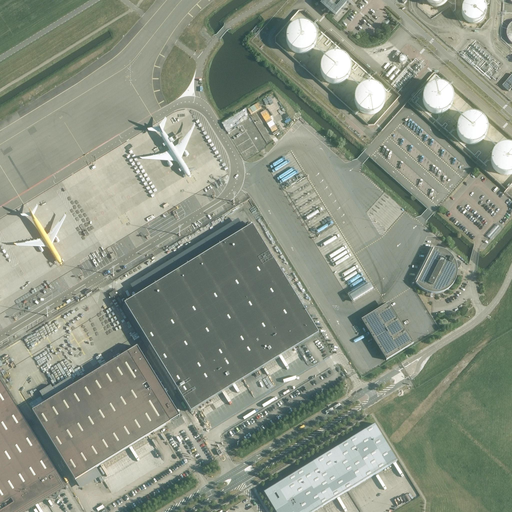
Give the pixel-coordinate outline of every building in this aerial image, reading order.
[(348,0),(328,0),(324,5),(336,15),(348,0)] [(485,14),(486,11),(485,9),(485,6),(484,4),(482,2),(480,1),(478,0),(468,0),(467,1),(465,2),(463,4),(462,6),(461,9),(461,11),(461,14),(462,16),(463,18),(465,20),(467,21),(469,22),(471,23),(473,23),(476,23),(478,22),(480,21),(482,20),(484,18),(485,16),(485,14)] [(298,53),(300,54),(303,54),(305,53),(307,52),(309,51),(311,50),(313,48),(314,46),(315,44),(316,42),(317,40),(317,37),(316,35),(316,33),(315,30),(313,28),(312,27),(310,25),(308,24),(305,23),(303,23),(301,23),(298,23),(296,23),(294,24),(292,26),(290,27),(288,29),(287,31),(286,33),(286,36),(285,38),(286,40),(286,43),(287,45),(288,47),(290,49),(291,50),(293,52),(296,53),(298,53)] [(332,83),(335,83),(337,83),(339,82),(342,82),(344,80),(346,79),(347,77),(348,75),(349,73),(350,70),(350,68),(350,65),(349,63),(348,61),(347,59),(345,57),(344,55),(341,54),(339,53),(337,53),(334,53),(332,53),(330,53),(327,54),(325,56),(324,57),(322,59),(321,61),(320,63),(319,66),(319,68),(319,70),(320,73),(321,75),(322,77),(324,79),(326,80),(328,82),(330,83),(332,83)] [(505,82),(502,86),(509,92),(511,88),(505,82)] [(367,114),(369,114),(372,114),(374,113),(376,113),(378,111),(380,110),(381,108),(383,106),(384,104),(384,102),(385,100),(385,98),(384,95),(384,93),(383,91),(381,89),(380,87),(378,86),(376,85),(374,84),(371,84),(369,83),(367,84),(365,84),(363,85),(361,86),(359,88),(357,89),(356,91),(355,93),(354,96),(354,98),(354,100),(354,102),(355,105),(356,107),(357,108),(359,110),(361,112),(363,113),(365,114),(367,114)] [(452,101),(452,98),(452,95),(451,93),(450,90),(448,88),(446,86),(443,84),(440,83),(437,83),(435,83),(432,84),(429,85),(427,87),(425,89),(423,91),(422,94),(421,97),(421,100),(422,103),(423,105),(425,108),(427,110),(429,112),(432,113),(435,114),(437,114),(440,113),(443,112),(446,111),(448,109),(450,107),(451,104),(452,101)] [(486,132),(486,129),(486,126),(485,124),(484,121),(482,119),(480,117),(478,115),(475,114),(473,114),(470,114),(467,114),(464,115),(462,117),(460,119),(458,121),(457,124),(456,126),(456,129),(456,132),(457,135),(458,137),(460,140),(462,141),(464,143),(467,144),(470,144),(473,144),(475,144),(478,143),(480,141),(482,139),(484,137),(485,135),(486,132)] [(500,174),(502,174),(504,175),(506,175),(509,174),(511,174),(511,173),(511,146),(510,145),(508,145),(506,144),(504,144),(501,145),(499,145),(497,147),(495,148),(494,149),(492,151),(491,153),(490,155),(490,158),(490,160),(490,162),(491,164),(491,166),(493,168),(494,170),(496,172),(498,173),(500,174)] [(486,236),(490,239),(500,228),(496,224),(486,236)] [(124,304),(190,411),(195,407),(242,379),(263,366),(296,346),(317,332),(304,310),(252,226),(124,304)] [(432,248),(415,283),(420,289),(430,293),(442,293),(451,287),(457,277),(458,269),(456,263),(451,255),(445,251),(443,250),(436,248),(432,248)] [(373,290),(369,284),(350,296),(353,302),(373,290)] [(387,304),(362,320),(386,361),(412,343),(387,304)] [(46,403),(32,411),(75,481),(170,422),(170,421),(179,416),(179,417),(180,416),(137,347),(136,347),(137,348),(128,354),(128,353),(57,396),(52,387),(40,393),(46,403)] [(0,381),(0,511),(28,511),(46,502),(66,489),(0,381)] [(283,480),(263,492),(275,511),(314,511),(323,507),(348,492),(397,461),(374,424),(338,446),(283,480)]
